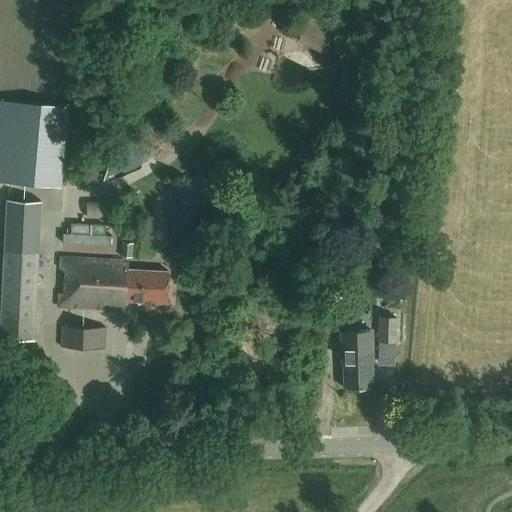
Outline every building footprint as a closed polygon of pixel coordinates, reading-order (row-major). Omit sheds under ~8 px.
[(327,54),(328,79),(339,79),(339,54),(327,54)] [(132,257),(134,243),(122,242),(121,256),(132,257)] [(34,340),(39,252),(5,250),(0,338),(34,340)] [(61,258),(60,269),(63,269),(62,292),(59,292),(59,305),(113,307),(113,300),(167,302),(168,270),(128,269),(128,263),(123,263),(123,260),(61,258)] [(379,316),(378,341),(379,341),(396,341),(397,316),(379,316)] [(105,348),(106,327),(62,325),(61,346),(105,348)] [(373,330),(341,331),(342,362),(344,362),(345,387),(373,386),(372,361),(374,361),(373,330)]
